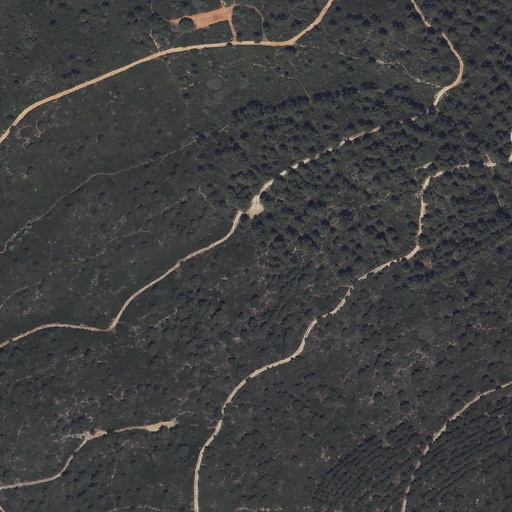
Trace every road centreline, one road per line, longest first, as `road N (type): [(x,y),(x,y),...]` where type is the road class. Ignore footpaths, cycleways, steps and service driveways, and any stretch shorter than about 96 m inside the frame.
road 1 (track): [(0,344),(44,324),(112,326),(132,293),(229,233),(270,180),(343,140),(428,112),(458,80),(460,61),(411,0)]
road 2 (track): [(511,154),(503,163),(433,175),(410,255),(355,282),(334,311),(311,324),(295,354),(243,378),(200,453),(197,511)]
road 3 (track): [(329,0),(319,20),(291,41),(160,53),(34,105),(0,139)]
road 4 (track): [(161,426),(97,433),(59,474),(0,489)]
road 5 (track): [(402,511),(420,456),(437,433),(471,402),(511,382)]
